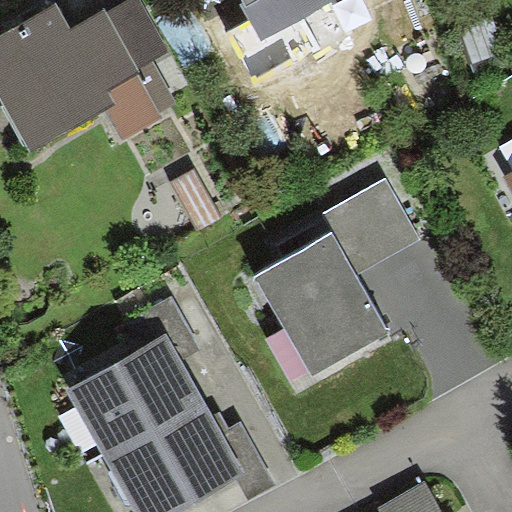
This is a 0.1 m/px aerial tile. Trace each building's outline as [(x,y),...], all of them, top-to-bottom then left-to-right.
[(248,0),(267,33),(326,0),(248,0)] [(53,13),(0,43),(0,79),(36,142),(108,102),(95,80),(151,49),(124,2),(65,35),(53,13)] [(511,145),(468,170),(511,248),(511,145)] [(369,265),(414,234),(379,182),(333,212),(369,265)] [(325,239),(251,280),(303,374),(378,333),(325,239)] [(163,344),(78,389),(142,511),(156,511),(230,473),(163,344)] [(435,511),(430,503),(412,511),(435,511)]
